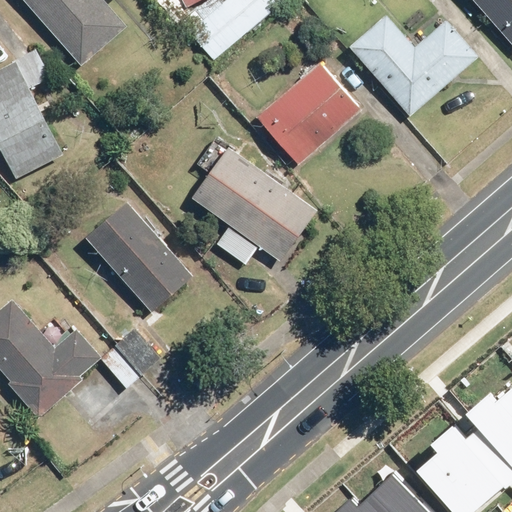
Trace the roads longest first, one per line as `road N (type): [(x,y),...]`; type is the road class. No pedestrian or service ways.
road 1 (secondary): [(132,511),(367,317),(469,256)]
road 2 (secondary): [(469,256),(387,350),(211,511)]
